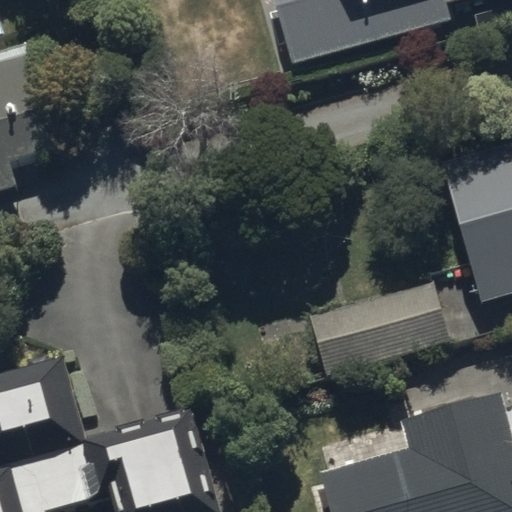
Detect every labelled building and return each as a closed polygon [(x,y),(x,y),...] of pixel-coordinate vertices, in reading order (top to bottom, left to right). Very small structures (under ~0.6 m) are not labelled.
[(511,0),(272,0),(291,67),(451,21),(448,9),(480,0),(511,0)] [(36,51),(0,61),(0,190),(21,184),(16,167),(66,152),(36,51)] [(481,305),(511,297),(511,146),(442,165),(481,305)] [(326,375),(449,338),(431,279),(308,316),(326,375)] [(0,511),(53,511),(106,497),(110,511),(220,511),(192,408),(83,438),(61,356),(0,373),(0,511)] [(324,470),(335,511),(511,511),(511,409),(511,410),(506,392),(403,420),(410,447),(324,470)]
